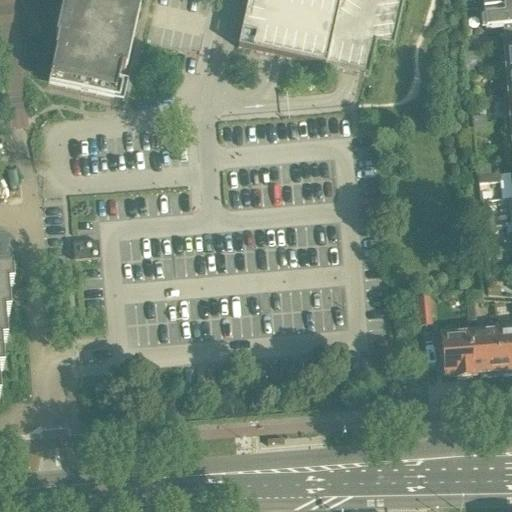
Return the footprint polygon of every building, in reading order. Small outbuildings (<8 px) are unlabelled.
[(65,0),(51,87),(124,99),(127,81),(118,79),(120,66),(130,68),(141,0),(65,0)] [(511,0),(481,0),(483,10),(484,10),(511,6),(511,0)] [(502,28),(504,51),(511,50),(511,6),(484,10),(484,17),(485,30),(502,28)] [(503,51),(505,76),(511,75),(511,50),(504,51),(503,51)] [(463,55),(464,62),(476,61),(475,54),(463,55)] [(471,95),(471,102),(483,101),(482,94),(471,95)] [(473,118),(473,126),(485,125),(485,118),(473,118)] [(490,125),(485,125),(473,126),(474,135),(490,133),(490,125)] [(477,170),(478,178),(490,177),(489,169),(477,170)] [(490,177),(478,178),(478,187),(499,185),(498,176),(490,177)] [(480,215),(481,229),(495,228),(494,214),(480,215)] [(495,228),(481,229),(482,238),(496,237),(495,228)] [(0,372),(2,373),(0,346),(0,345),(5,345),(3,317),(9,317),(6,289),(12,289),(11,273),(16,272),(14,243),(1,232),(0,232),(0,372)] [(72,246),(73,263),(99,261),(98,244),(72,246)] [(484,254),(485,261),(500,260),(500,252),(484,254)] [(488,297),(500,298),(499,290),(487,290),(488,297)] [(464,293),(466,308),(467,324),(474,324),(473,304),(483,303),(482,292),(464,293)] [(417,301),(420,329),(432,328),(429,300),(417,301)] [(511,332),(495,334),(499,378),(511,376),(511,332)] [(495,334),(468,336),(472,377),(480,376),(480,380),(499,378),(495,334)] [(472,377),(468,336),(440,338),(444,379),(455,378),(455,382),(472,380),(472,377)]
